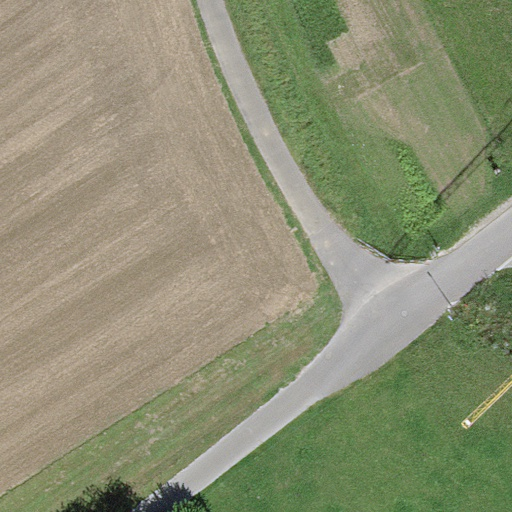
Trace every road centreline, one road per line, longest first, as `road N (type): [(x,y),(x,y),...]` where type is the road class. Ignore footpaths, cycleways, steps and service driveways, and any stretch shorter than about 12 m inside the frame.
road 1 (residential): [(144,511),(379,326),(511,234)]
road 2 (track): [(205,0),(299,208),(379,326)]
